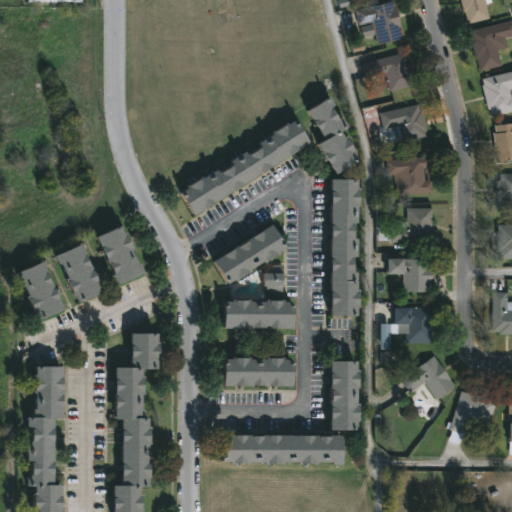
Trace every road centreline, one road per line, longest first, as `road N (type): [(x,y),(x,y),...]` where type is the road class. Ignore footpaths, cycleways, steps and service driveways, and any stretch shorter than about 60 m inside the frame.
road 1 (residential): [(114,0),(114,97),(129,116),(138,169),(185,279),(189,511)]
road 2 (residential): [(428,0),(461,124),(466,344),(491,366),(511,366)]
